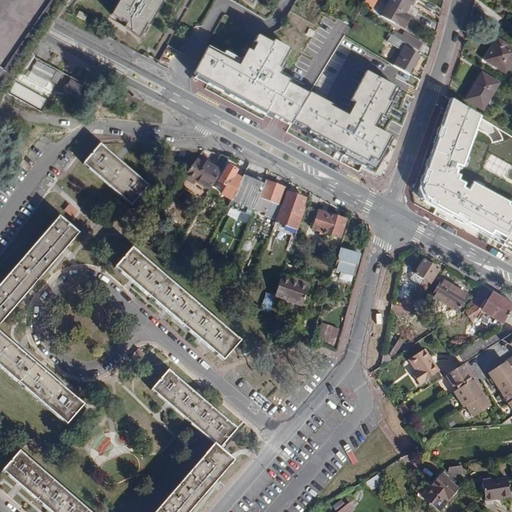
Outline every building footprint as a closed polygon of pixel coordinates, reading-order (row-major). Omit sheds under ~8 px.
[(119,0),(111,15),(129,26),(127,30),(139,39),(139,31),(142,33),(164,0),(244,0),(251,5),(253,0),(255,0),(257,1),(257,0),(119,0)] [(321,15),(328,0),(309,0),(306,7),(321,15)] [(365,0),(364,2),(373,9),(378,0),(365,0)] [(401,0),(388,0),(380,15),(405,31),(417,10),(412,7),(401,0)] [(400,31),(397,38),(411,46),(418,50),(421,44),(400,31)] [(397,38),(391,34),(387,41),(399,48),(398,51),(400,52),(397,57),(393,65),(408,74),(419,55),(410,49),(411,46),(397,38)] [(196,77),(289,127),(311,91),(296,83),(297,81),(285,75),(288,69),(285,67),(293,51),(276,42),(274,45),(257,36),(242,63),(211,47),(196,77)] [(511,60),(511,48),(497,40),(485,60),(505,72),(511,60)] [(173,69),(181,52),(168,45),(160,62),(173,69)] [(54,57),(51,63),(65,68),(68,62),(54,57)] [(78,98),(86,84),(37,60),(28,79),(59,94),(61,90),(78,98)] [(0,66),(0,83),(1,84),(9,73),(0,66)] [(401,92),(364,72),(343,108),(311,91),(289,127),(375,174),(391,144),(377,136),(401,92)] [(499,83),(482,73),(465,100),(483,110),(499,83)] [(414,204),(500,249),(511,228),(511,209),(508,208),(509,205),(471,184),(468,192),(463,188),(465,184),(457,180),(459,176),(454,174),(456,169),(461,171),(479,119),(446,98),(411,192),(414,204)] [(489,143),(483,156),(498,163),(510,139),(488,128),(482,140),(489,143)] [(132,206),(149,186),(119,160),(100,144),(83,163),(132,206)] [(205,164),(196,159),(182,178),(193,184),(195,182),(210,191),(229,157),(219,154),(213,166),(207,162),(205,164)] [(231,201),(242,179),(235,175),(237,171),(227,165),(218,182),(226,187),(221,195),(231,201)] [(265,181),(245,173),(242,179),(231,201),(224,214),(242,221),(248,223),(254,209),(265,181)] [(284,188),(265,181),(254,209),(266,214),(271,203),(278,205),(284,188)] [(297,230),(304,211),(301,210),(304,199),(287,193),(281,211),(279,211),(276,221),(275,223),(297,230)] [(337,237),(340,239),(346,221),(318,211),(313,230),(337,237)] [(65,250),(79,234),(59,217),(0,284),(0,367),(66,425),(83,406),(60,386),(11,343),(0,332),(0,324),(18,303),(65,250)] [(511,228),(500,249),(511,255),(511,228)] [(240,342),(132,249),(115,267),(132,282),(165,312),(207,349),(223,361),(240,342)] [(359,255),(341,250),(334,270),(340,272),(338,280),(350,283),(352,276),(353,276),(359,255)] [(419,258),(407,277),(425,288),(436,269),(419,258)] [(200,267),(196,276),(210,283),(214,274),(200,267)] [(281,278),(274,297),(302,307),(309,284),(299,281),(298,284),(291,282),(281,278)] [(437,279),(426,298),(454,314),(466,294),(450,285),(450,286),(437,279)] [(221,289),(245,302),(247,296),(224,283),(221,289)] [(411,305),(413,291),(398,289),(396,303),(411,305)] [(511,307),(511,305),(492,294),(482,311),(502,324),(511,307)] [(414,378),(435,366),(423,347),(407,357),(414,370),(411,373),(414,378)] [(511,356),(487,372),(511,411),(511,372),(511,356)] [(439,372),(450,370),(449,358),(437,360),(439,372)] [(462,365),(459,366),(445,375),(454,390),(453,391),(462,407),(465,406),(472,417),(489,406),(479,391),(475,385),(478,383),(470,372),(468,373),(464,368),(462,365)] [(437,369),(435,366),(414,378),(416,382),(437,369)] [(236,429),(168,370),(150,390),(168,405),(202,434),(214,444),(155,511),(89,511),(19,451),(2,471),(18,485),(49,511),(188,511),(215,482),(233,461),(219,449),(236,429)] [(271,382),(256,401),(262,406),(277,387),(271,382)] [(511,435),(503,436),(503,447),(511,447),(511,435)] [(461,467),(448,469),(448,473),(457,481),(459,478),(457,476),(458,471),(461,471),(461,467)] [(439,511),(458,488),(441,474),(422,497),(439,511)] [(377,476),(365,484),(372,490),(382,484),(377,476)] [(485,502),(509,498),(506,479),(482,482),(485,502)] [(352,511),(357,509),(351,502),(337,511),(352,511)]
